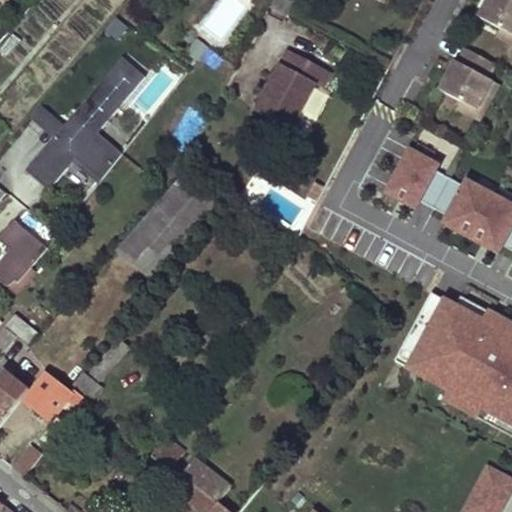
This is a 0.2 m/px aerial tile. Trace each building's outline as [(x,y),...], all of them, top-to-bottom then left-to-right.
[(511,0),(488,0),(479,17),(501,29),(511,35),(511,0)] [(511,35),(501,29),(497,37),(511,45),(511,35)] [(455,62),(440,90),(460,102),(476,110),(492,81),(487,78),(495,64),(466,48),(458,63),(455,62)] [(323,87),(331,73),(288,50),(255,112),(290,131),(316,84),(323,87)] [(219,86),(231,69),(211,55),(199,71),(205,75),(219,86)] [(102,181),(124,155),(98,133),(146,77),(122,57),(63,125),(52,138),(25,170),(49,190),(73,162),(75,159),(102,181)] [(199,71),(195,68),(193,71),(178,90),(187,97),(205,75),(199,71)] [(500,85),(492,81),(476,110),(460,102),(456,110),(480,122),(500,85)] [(63,125),(41,106),(30,118),(52,138),(63,125)] [(286,138),(290,131),(255,112),(251,119),(286,138)] [(444,218),(438,231),(498,260),(511,230),(511,206),(403,154),(381,200),(413,216),(419,205),(444,218)] [(102,181),(75,159),(73,162),(99,184),(102,181)] [(155,277),(219,205),(186,174),(121,249),(155,277)] [(47,248),(14,220),(0,237),(0,241),(9,249),(0,260),(0,280),(6,286),(12,284),(15,281),(18,283),(47,248)] [(12,284),(6,286),(14,292),(18,288),(15,286),(12,284)] [(28,346),(37,335),(15,317),(0,334),(0,354),(1,355),(16,337),(28,346)] [(511,325),(488,364),(462,407),(496,427),(511,440),(511,325)] [(119,340),(91,373),(100,381),(128,347),(119,340)] [(476,357),(450,399),(462,407),(488,364),(476,357)] [(0,428),(30,390),(5,370),(0,376),(0,428)] [(78,410),(86,399),(76,391),(74,394),(47,373),(24,402),(52,424),(69,402),(78,410)] [(103,389),(83,373),(74,385),(93,401),(103,389)] [(511,440),(496,427),(425,511),(501,511),(511,499),(511,440)] [(168,439),(158,450),(152,458),(170,472),(173,467),(185,453),(168,439)] [(43,455),(32,446),(13,469),(24,479),(43,455)] [(232,488),(196,460),(183,475),(183,474),(172,488),(201,511),(230,511),(220,503),(232,488)]
